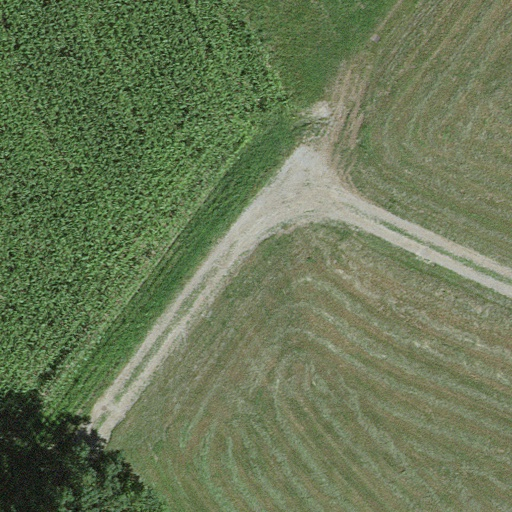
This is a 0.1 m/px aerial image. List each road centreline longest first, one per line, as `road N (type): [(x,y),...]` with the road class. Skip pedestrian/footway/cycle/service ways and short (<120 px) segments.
road 1 (track): [(42,511),(207,285),(294,186),(511,279)]
road 2 (track): [(294,186),(414,0)]
